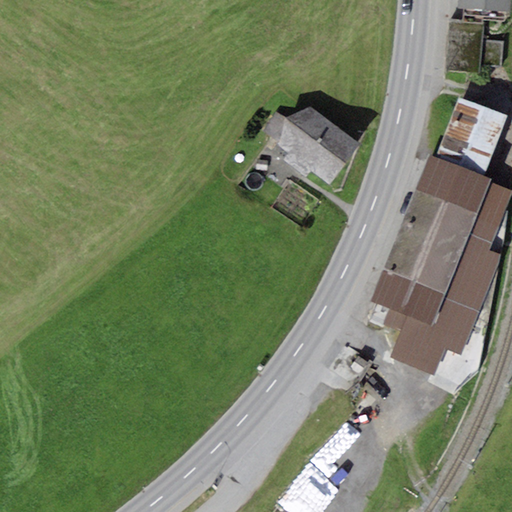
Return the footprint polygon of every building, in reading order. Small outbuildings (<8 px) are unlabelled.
[(510,11),(511,0),(457,0),(457,7),(510,11)] [(481,40),(482,24),(449,21),(445,70),(478,73),(478,68),(500,70),(502,42),(481,40)] [(436,159),(483,178),(508,119),(460,99),(436,159)] [(361,146),(309,108),(286,119),(276,114),(264,133),(280,147),(288,153),(283,161),(305,177),(311,169),(333,185),(361,146)] [(461,352),(465,340),(500,256),(488,251),(511,193),(489,184),(491,181),(483,178),(436,159),(430,156),(370,301),(390,309),(385,321),(402,328),(390,357),(434,375),(446,346),(461,352)]
